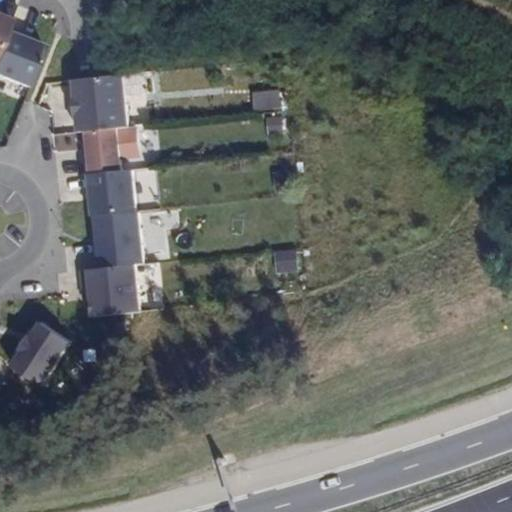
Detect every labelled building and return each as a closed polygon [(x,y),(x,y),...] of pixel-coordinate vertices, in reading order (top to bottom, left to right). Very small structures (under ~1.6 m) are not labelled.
[(1,29),(0,30),(0,77),(27,87),(43,46),(1,29)] [(120,73),(68,78),(73,130),(80,128),(115,125),(125,124),(120,73)] [(251,91),(253,110),(281,107),(279,88),(251,91)] [(118,166),(115,125),(80,128),(85,169),(118,166)] [(132,165),(118,166),(85,169),(89,214),(137,210),(132,165)] [(143,261),(137,210),(89,214),(95,266),(133,261),(143,261)] [(277,269),(297,267),(295,249),(275,251),(277,269)] [(138,308),(133,261),(95,266),(80,268),(86,314),(138,308)] [(61,338),(35,320),(5,363),(31,381),(61,338)]
